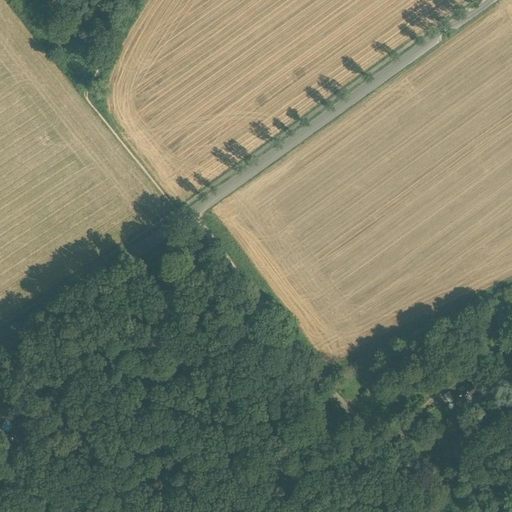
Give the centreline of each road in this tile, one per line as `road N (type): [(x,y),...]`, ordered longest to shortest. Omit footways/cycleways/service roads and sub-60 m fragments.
road 1 (residential): [(490,0),(188,217),(0,340)]
road 2 (track): [(416,499),(499,428),(511,427)]
